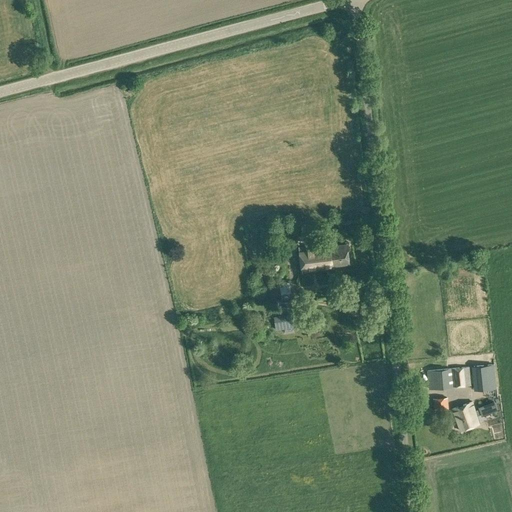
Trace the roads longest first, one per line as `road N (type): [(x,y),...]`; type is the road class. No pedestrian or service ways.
road 1 (unclassified): [(416,511),(352,0)]
road 2 (tertiary): [(0,91),(346,0)]
